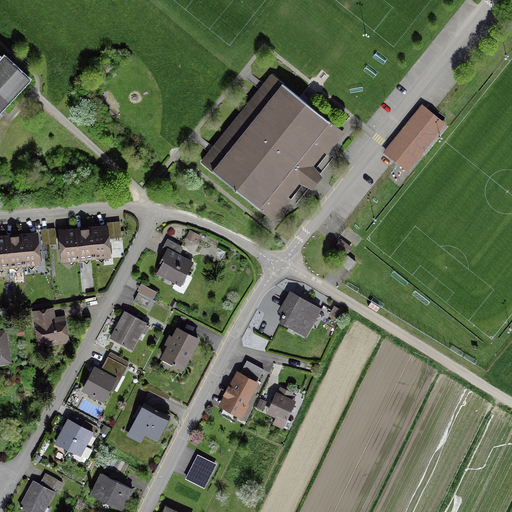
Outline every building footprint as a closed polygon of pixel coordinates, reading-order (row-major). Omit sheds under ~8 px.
[(0,111),(30,80),(5,57),(0,61),(0,111)] [(312,168),(310,166),(340,129),(273,75),(202,163),(269,217),(299,180),(302,181),(312,168)] [(385,152),(405,168),(443,122),(423,106),(385,152)] [(110,224),(106,224),(107,238),(121,237),(120,223),(117,223),(110,224)] [(62,260),(108,256),(106,228),(97,229),(84,230),(70,231),(60,232),(62,260)] [(44,231),(41,231),(42,245),(56,244),(55,230),(51,231),(44,231)] [(0,266),(38,263),(36,235),(27,236),(15,237),(0,238),(0,266)] [(161,260),(162,263),(158,271),(176,281),(174,285),(175,288),(181,291),(184,290),(191,278),(190,275),(187,274),(193,264),(178,255),(182,247),(168,240),(164,248),(170,251),(166,257),(164,256),(161,257),(161,260)] [(347,255),(340,263),(349,270),(355,261),(347,255)] [(281,322),(305,335),(311,323),(307,321),(316,306),(291,292),(282,308),(287,311),(285,314),(283,313),(282,315),(284,317),(281,322)] [(137,294),(134,300),(149,308),(153,302),(137,294)] [(51,340),(51,342),(67,340),(63,318),(51,320),(49,310),(35,313),(37,326),(35,326),(37,337),(39,336),(40,342),(51,340)] [(131,349),(138,337),(141,339),(149,324),(126,311),(111,338),(131,349)] [(158,366),(178,377),(198,338),(178,328),(173,338),(169,336),(166,343),(170,345),(158,366)] [(0,362),(9,361),(4,331),(0,331),(0,362)] [(109,367),(106,374),(95,368),(84,389),(104,400),(110,388),(114,390),(128,362),(111,352),(104,364),(109,367)] [(232,388),(229,386),(225,394),(229,396),(223,405),(240,414),(263,372),(246,363),(232,388)] [(288,400),(291,392),(281,388),(270,411),(277,415),(274,423),(283,427),(287,419),(285,418),(293,402),(288,400)] [(140,441),(144,433),(157,439),(168,417),(144,405),(128,434),(129,436),(139,441),(140,441)] [(85,420),(82,426),(68,419),(55,441),(84,456),(88,447),(86,446),(93,432),(94,433),(98,427),(85,420)] [(212,462),(198,455),(186,478),(200,485),(212,462)] [(101,496),(123,507),(132,489),(102,473),(91,495),(101,500),(101,499),(100,498),(101,496)] [(34,480),(20,507),(29,511),(38,511),(42,505),(46,507),(54,491),(34,480)]
